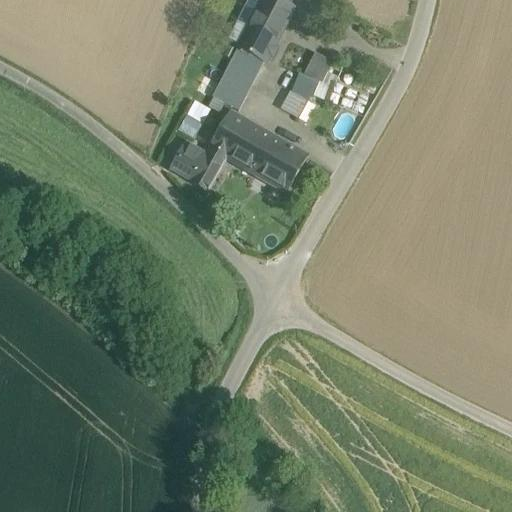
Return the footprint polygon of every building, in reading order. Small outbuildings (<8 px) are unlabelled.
[(264,0),(262,6),(239,50),(265,63),(267,60),(272,60),(277,51),(274,47),(293,10),(289,8),(273,0),(264,0)] [(239,50),(213,100),(239,113),(265,63),(239,50)] [(331,62),(316,56),(306,78),(319,83),(322,84),(331,62)] [(322,84),(319,83),(312,98),(328,105),(334,89),(322,84)] [(181,132),(197,140),(210,109),(194,102),(181,132)] [(307,158),(231,115),(206,157),(187,146),(172,171),(192,182),(191,185),(208,194),(227,161),(287,195),(307,158)]
